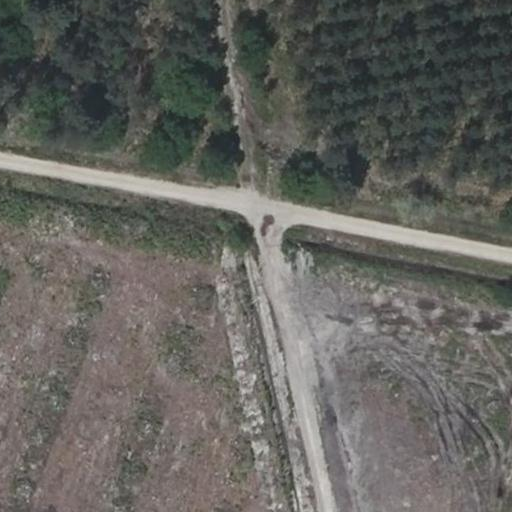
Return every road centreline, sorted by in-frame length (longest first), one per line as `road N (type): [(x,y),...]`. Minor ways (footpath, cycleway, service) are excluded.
road 1 (track): [(218,0),(329,511)]
road 2 (track): [(0,158),(511,253)]
